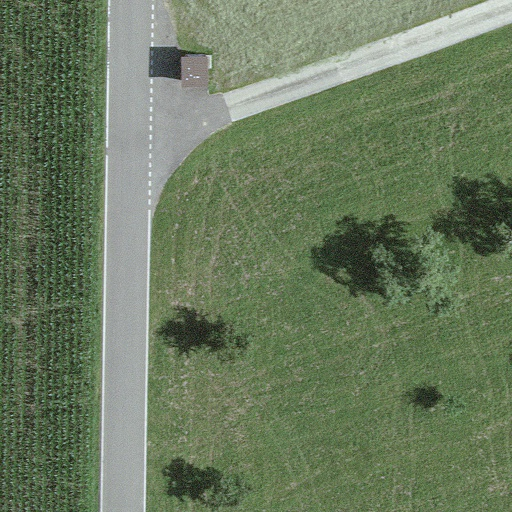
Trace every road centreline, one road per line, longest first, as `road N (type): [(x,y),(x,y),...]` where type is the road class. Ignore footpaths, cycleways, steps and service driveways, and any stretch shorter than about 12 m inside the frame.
road 1 (unclassified): [(117,511),(122,0)]
road 2 (track): [(120,122),(223,98),(504,0)]
